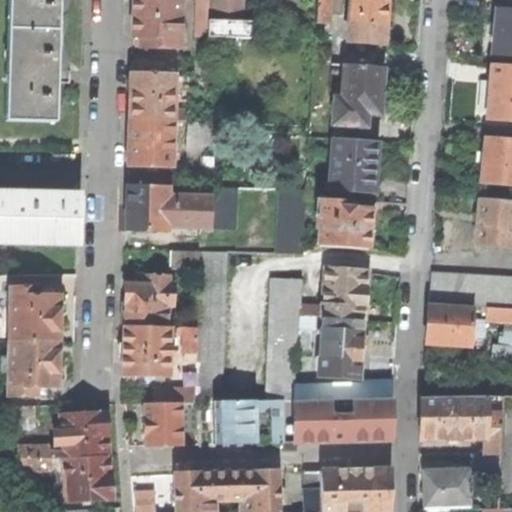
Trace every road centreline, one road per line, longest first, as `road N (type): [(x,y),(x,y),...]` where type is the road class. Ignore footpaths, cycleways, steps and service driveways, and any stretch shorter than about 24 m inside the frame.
road 1 (residential): [(403,456),(437,0)]
road 2 (residential): [(107,0),(97,386)]
road 3 (residential): [(403,456),(123,462)]
